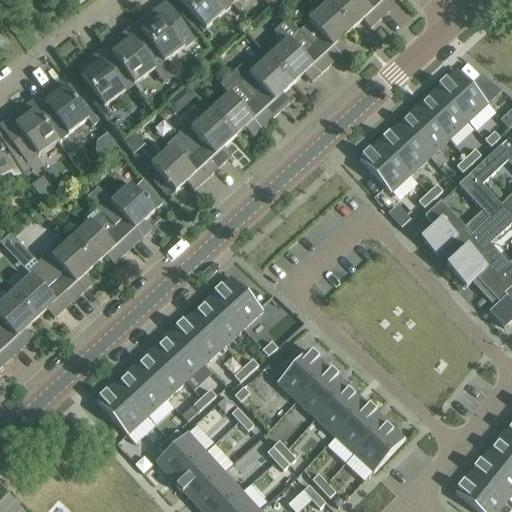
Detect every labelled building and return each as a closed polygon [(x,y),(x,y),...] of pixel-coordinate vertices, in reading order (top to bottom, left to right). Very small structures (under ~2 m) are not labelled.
[(233,6),(227,0),(176,0),(205,31),(233,6)] [(390,12),(378,0),(333,0),(328,5),(352,32),(363,22),(370,30),(390,12)] [(166,4),(136,26),(165,65),(195,42),(166,4)] [(341,41),(352,32),(328,5),(309,23),(309,24),(300,33),(331,67),(349,50),(341,41)] [(284,45),(269,59),(293,86),(304,76),(312,84),(331,67),(300,33),(288,21),(274,34),(284,45)] [(165,65),(136,26),(106,49),(134,87),(139,94),(143,91),(138,84),(153,73),(164,88),(175,80),(164,65),(165,65)] [(134,87),(106,49),(76,71),(97,99),(92,103),(105,119),(109,116),(105,110),(108,107),(120,97),(134,87)] [(236,82),(271,121),(290,104),(283,95),(293,86),(268,59),(240,86),(236,82)] [(488,107),(457,73),(437,91),(468,125),(488,107)] [(230,96),(210,114),(234,140),(245,130),(253,138),(271,121),(236,82),(226,91),(230,96)] [(60,83),(30,106),(58,144),(72,133),(85,124),(90,131),(99,124),(86,108),(70,86),(65,90),(60,83)] [(468,125),(437,91),(418,109),(449,143),(468,125)] [(0,129),(2,132),(0,132),(0,137),(11,156),(15,161),(23,175),(30,170),(27,166),(29,166),(58,144),(30,106),(0,127),(0,129)] [(449,143),(418,109),(398,126),(430,160),(449,143)] [(509,131),(511,129),(511,112),(501,122),(509,131)] [(224,149),(234,140),(210,114),(191,132),(187,128),(177,137),(212,176),(231,158),(224,149)] [(430,160),(398,126),(379,144),(411,178),(430,160)] [(491,149),(500,141),(494,134),(485,143),(491,149)] [(212,176),(177,137),(167,146),(171,150),(145,173),(149,178),(168,200),(186,184),(194,192),(212,176)] [(511,137),(471,175),(482,187),(508,163),(511,167),(511,137)] [(411,178),(379,144),(360,162),(391,196),(411,178)] [(0,152),(0,180),(10,176),(13,182),(24,177),(15,161),(11,156),(4,160),(0,152)] [(472,167),(481,159),(475,152),(466,161),(472,167)] [(462,176),(472,167),(466,161),(456,169),(462,176)] [(446,259),(501,208),(482,187),(471,175),(458,187),(485,216),(467,232),(441,204),(424,218),(434,228),(420,241),(437,258),(441,254),(446,259)] [(433,202),(443,194),(437,187),(427,196),(433,202)] [(97,210),(96,211),(132,249),(151,232),(144,223),(152,216),(146,209),(147,208),(144,205),(143,206),(128,189),(111,205),(107,201),(97,210)] [(424,211),(433,202),(427,196),(418,204),(424,211)] [(511,197),(503,206),(511,215),(511,197)] [(509,266),(490,246),(511,226),(511,215),(503,206),(501,208),(446,259),(451,264),(446,269),(466,290),(476,280),(484,289),(509,266)] [(91,223),(70,242),(94,269),(106,258),(113,266),(132,249),(96,211),(87,219),(91,223)] [(11,236),(1,245),(9,254),(19,245),(11,236)] [(47,255),(37,264),(73,304),(92,286),(84,278),(94,269),(70,242),(51,260),(47,255)] [(511,262),(509,266),(484,289),(499,305),(489,314),(505,332),(511,325),(511,262)] [(32,277),(11,296),(36,322),(47,312),(55,320),(73,304),(37,264),(28,272),(32,277)] [(244,331),(263,313),(232,279),(212,297),(244,331)] [(0,342),(14,357),(33,340),(26,332),(36,322),(11,296),(0,306),(0,342)] [(244,331),(212,297),(193,315),(224,349),(244,331)] [(224,349),(193,315),(174,333),(205,367),(224,349)] [(205,367),(174,333),(154,351),(186,385),(205,367)] [(0,370),(14,357),(0,342),(0,370)] [(268,359),(277,351),(271,344),(262,353),(268,359)] [(186,385),(154,351),(135,368),(166,402),(186,385)] [(296,404),(327,370),(308,352),(277,386),(296,404)] [(258,368),(252,362),(243,370),(249,377),(258,368)] [(166,402),(135,368),(115,386),(147,420),(166,402)] [(240,385),(249,377),(243,370),(234,379),(240,385)] [(315,422),(347,388),(327,370),(296,404),(315,422)] [(115,386),(96,404),(135,446),(154,428),(147,420),(115,386)] [(335,440),(366,406),(347,388),(315,422),(335,440)] [(249,396),(244,390),(234,399),(240,405),(249,396)] [(207,407),(216,399),(210,393),(201,401),(207,407)] [(207,407),(201,401),(192,410),(197,416),(207,407)] [(354,458),(386,424),(366,406),(335,440),(354,458)] [(237,411),(231,416),(239,425),(245,420),(237,411)] [(245,420),(239,425),(248,434),(250,432),(254,429),(245,420)] [(354,458),(346,467),(364,484),(373,475),(374,476),(405,442),(386,424),(354,458)] [(164,457),(156,464),(173,483),(204,454),(213,446),(196,427),(187,435),(183,439),(173,448),(164,457)] [(177,433),(167,441),(173,448),(183,439),(177,433)] [(511,472),(511,439),(505,433),(488,454),(511,472)] [(167,441),(158,450),(164,457),(173,448),(167,441)] [(279,444),(272,450),(273,450),(281,459),(287,453),(279,444)] [(270,453),(267,456),(275,464),(281,459),(273,450),(272,450),(270,453)] [(287,453),(281,459),(289,468),(290,468),(296,462),(287,453)] [(204,454),(173,483),(191,503),(223,474),(204,454)] [(511,497),(511,472),(488,454),(472,474),(508,503),(511,497)] [(281,459),(275,464),(283,473),(286,471),(289,468),(281,459)] [(223,474),(191,503),(199,511),(220,511),(241,494),(223,474)] [(500,511),(508,503),(472,474),(455,495),(476,511),(500,511)] [(327,486),(318,477),(312,483),(320,492),(327,486)] [(335,495),(327,486),(320,492),(329,501),(335,495)] [(305,492),(303,494),(311,503),(317,497),(309,489),(305,492)] [(257,511),(241,494),(220,511),(257,511)] [(317,497),(311,503),(319,511),(325,506),(317,497)] [(338,500),(333,505),(337,510),(343,504),(338,500)]
